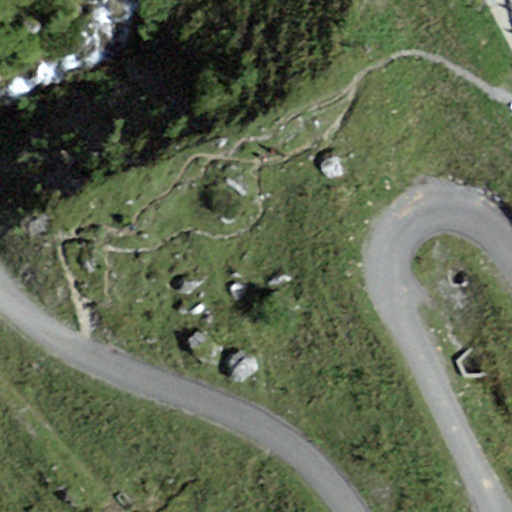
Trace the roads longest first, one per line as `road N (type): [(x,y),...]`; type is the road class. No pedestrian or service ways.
road 1 (unclassified): [(0,260),(18,292),(64,332),(208,384),(314,444),(360,511)]
road 2 (unclassified): [(500,511),(495,481),(396,280),(399,230),(429,206),(455,205),(511,249)]
road 3 (track): [(128,511),(7,343),(0,303)]
